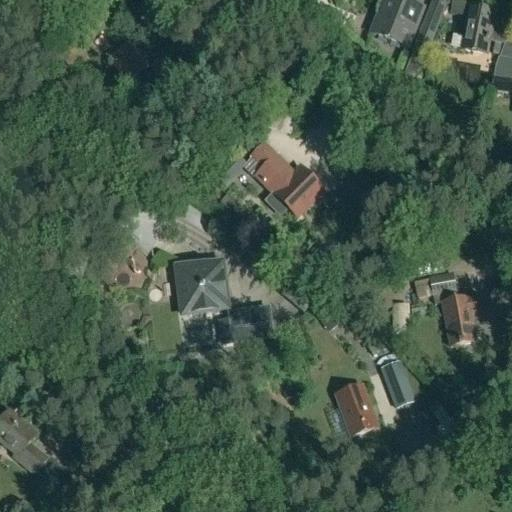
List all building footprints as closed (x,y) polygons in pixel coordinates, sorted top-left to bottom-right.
[(391,0),(391,6),(383,5),(371,35),(408,50),(423,10),(410,9),(411,0),(391,0)] [(437,0),(415,54),(427,59),(451,0),(437,0)] [(486,57),(493,14),(470,10),(462,53),(486,57)] [(147,68),(128,47),(110,63),(129,84),(147,68)] [(511,79),(511,63),(498,62),(496,77),(511,79)] [(168,71),(161,63),(151,72),(157,80),(168,71)] [(511,81),(494,77),(490,92),(511,96),(511,93),(511,81)] [(264,147),(252,158),(264,170),(256,177),(300,221),(325,196),(300,171),(294,177),(264,147)] [(206,175),(223,192),(247,167),(231,150),(206,175)] [(323,177),(317,184),(332,196),(337,189),(323,177)] [(154,221),(154,255),(166,256),(166,221),(154,221)] [(228,269),(182,274),(187,320),(229,315),(233,315),(232,314),(228,269)] [(433,298),(457,294),(453,275),(429,280),(433,298)] [(479,299),(443,305),(451,348),(476,344),(471,316),(482,314),(479,299)] [(329,335),(346,322),(334,307),(317,320),(329,335)] [(233,315),(229,315),(229,321),(218,323),(221,348),(275,341),(271,309),(232,314),(233,315)] [(396,411),(416,404),(410,391),(401,366),(382,373),(396,411)] [(379,430),(364,389),(337,399),(352,440),(379,430)] [(0,427),(0,444),(16,457),(12,461),(36,480),(49,464),(29,448),(38,437),(10,415),(0,427)] [(0,475),(6,479),(13,468),(2,462),(0,465),(0,475)]
